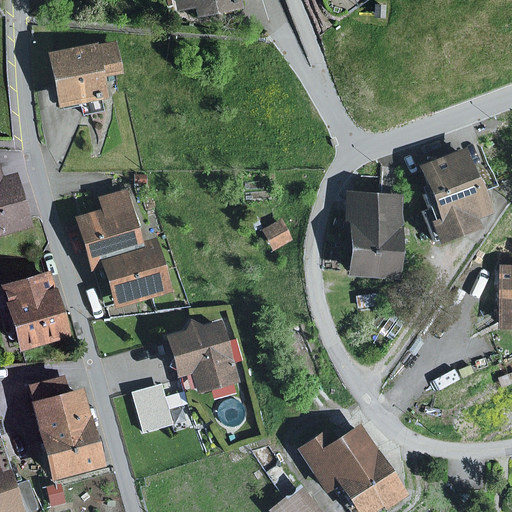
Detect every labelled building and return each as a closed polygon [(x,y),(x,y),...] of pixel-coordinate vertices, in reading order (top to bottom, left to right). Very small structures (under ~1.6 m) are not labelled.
[(171,0),(174,15),(196,11),(198,22),(245,14),(242,0),(171,0)] [(121,75),(115,43),(97,47),(96,42),(49,52),(61,108),(109,98),(105,79),(121,75)] [(481,141),(419,165),(429,190),(417,194),(422,209),(415,212),(431,251),(497,225),(483,189),(497,184),(481,141)] [(0,237),(33,229),(19,175),(6,179),(2,165),(0,165),(0,237)] [(100,259),(143,245),(127,189),(97,197),(101,212),(76,219),(91,270),(101,267),(100,259)] [(405,276),(405,194),(359,193),(359,222),(350,221),(350,275),(405,276)] [(292,242),(281,220),(262,229),(273,251),(292,242)] [(174,297),(157,241),(100,259),(117,315),(174,297)] [(511,263),(496,264),(497,334),(511,333),(511,263)] [(20,347),(71,335),(55,268),(4,281),(20,347)] [(383,355),(401,329),(387,320),(370,346),(383,355)] [(242,386),(220,322),(201,328),(192,322),(186,332),(167,337),(174,359),(168,366),(179,372),(186,391),(195,388),(199,400),(242,386)] [(56,484),(111,468),(86,386),(72,390),(67,374),(32,385),(37,402),(32,403),(56,484)] [(175,422),(162,379),(132,387),(145,431),(175,422)] [(364,511),(384,511),(411,494),(361,420),(343,433),(335,421),(299,446),(330,491),(344,482),(364,511)] [(0,462),(0,511),(25,511),(12,471),(3,473),(0,462)] [(325,511),(303,485),(272,511),(325,511)]
